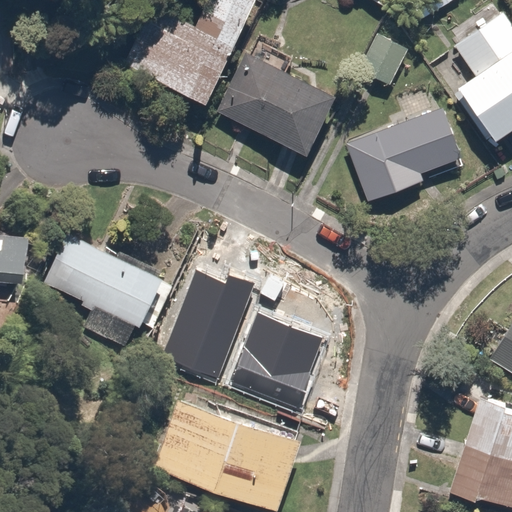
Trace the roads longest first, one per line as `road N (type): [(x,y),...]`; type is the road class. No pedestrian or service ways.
road 1 (residential): [(65,136),(279,222),(415,298)]
road 2 (residential): [(361,511),(392,354),(415,298)]
road 3 (residential): [(415,298),(452,255),(511,209)]
